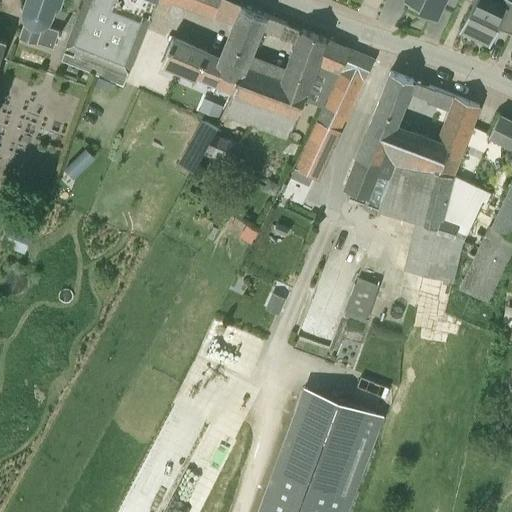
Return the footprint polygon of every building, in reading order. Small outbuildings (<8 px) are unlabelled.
[(25,0),(24,5),(21,4),(20,6),(23,7),(23,10),(23,13),(24,15),(25,18),(26,19),(20,36),(53,46),(57,33),(61,34),(61,31),(42,24),(44,23),(47,22),(48,20),(50,18),(51,16),(54,17),(55,15),(52,14),(55,2),(57,3),(59,7),(62,6),(60,1),(60,0),(25,0)] [(81,0),(65,49),(75,53),(74,57),(63,53),(60,60),(120,84),(124,71),(150,0),(81,0)] [(178,0),(214,15),(219,0),(178,0)] [(405,0),(419,6),(418,8),(437,17),(437,16),(436,16),(440,8),(443,0),(405,0)] [(493,0),(473,0),(459,28),(490,43),(497,27),(511,33),(511,30),(511,0),(503,0),(501,4),(493,0)] [(246,56),(251,57),(261,28),(266,13),(241,3),(220,56),(173,36),(162,63),(197,78),(199,74),(233,89),(243,63),(246,56)] [(288,22),(266,13),(261,28),(283,36),(288,22)] [(297,41),(283,78),(243,63),(233,89),(222,114),(286,138),(303,98),(322,107),(329,93),(350,48),(302,28),(297,41)] [(350,48),(329,93),(353,103),(374,58),(350,48)] [(395,123),(413,78),(390,69),(355,157),(345,186),(367,194),(376,172),(392,178),(382,205),(379,212),(417,222),(406,262),(454,279),(464,244),(468,228),(457,223),(459,219),(444,213),(455,174),(462,151),(468,133),(479,103),(433,85),(427,100),(451,109),(439,139),(395,123)] [(101,87),(104,78),(99,76),(95,85),(101,87)] [(107,89),(110,81),(104,78),(101,87),(107,89)] [(110,81),(107,89),(112,92),(116,83),(110,81)] [(206,95),(202,109),(222,115),(226,102),(206,95)] [(511,183),(505,198),(491,225),(487,224),(458,282),(486,295),(511,245),(511,119),(499,113),(489,134),(511,144),(511,183)] [(202,152),(213,132),(217,124),(203,118),(179,162),(193,169),(202,152)] [(232,164),(233,164),(241,141),(213,132),(202,152),(212,156),(207,170),(227,178),(232,164)] [(319,179),(327,162),(302,150),(290,176),(308,185),(312,177),(319,179)] [(487,189),(455,174),(444,213),(459,219),(457,223),(468,228),(487,189)] [(50,198),(39,235),(58,241),(69,203),(50,198)] [(211,220),(212,220),(221,224),(231,204),(221,199),(211,220)] [(369,319),(381,280),(358,273),(346,312),(369,319)] [(279,314),(286,297),(272,291),(265,308),(279,314)] [(300,380),(257,511),(349,511),(383,407),(300,380)] [(137,478),(120,511),(157,511),(166,493),(137,478)]
